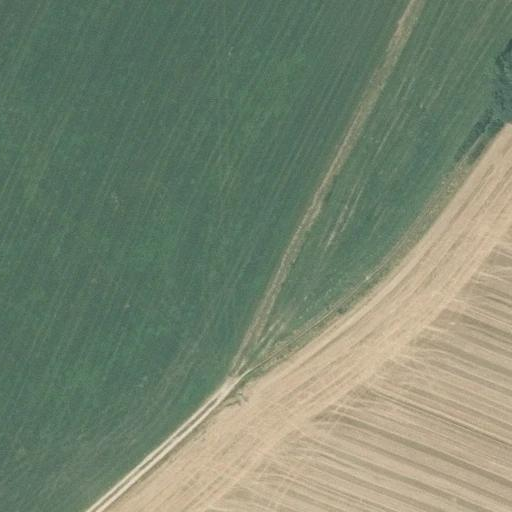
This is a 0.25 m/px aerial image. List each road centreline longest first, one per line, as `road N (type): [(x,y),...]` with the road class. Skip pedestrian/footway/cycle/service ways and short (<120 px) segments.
road 1 (track): [(228,385),(416,0)]
road 2 (track): [(228,385),(370,276),(511,88)]
road 3 (track): [(92,511),(228,385)]
